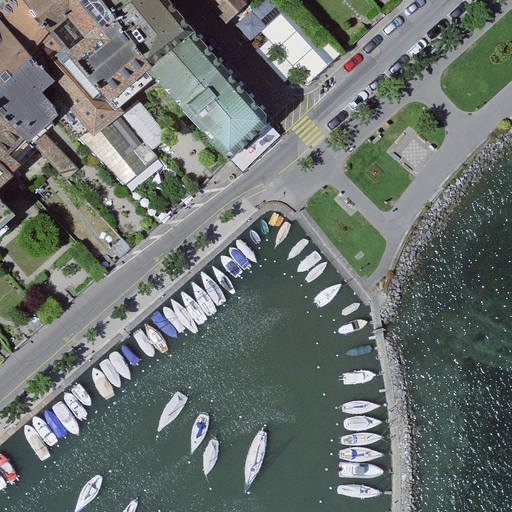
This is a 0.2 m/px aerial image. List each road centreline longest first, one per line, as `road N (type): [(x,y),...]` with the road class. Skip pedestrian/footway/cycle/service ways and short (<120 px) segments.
road 1 (unclassified): [(0,379),(303,127)]
road 2 (unclassified): [(303,127),(446,0)]
road 3 (residential): [(303,127),(188,0)]
